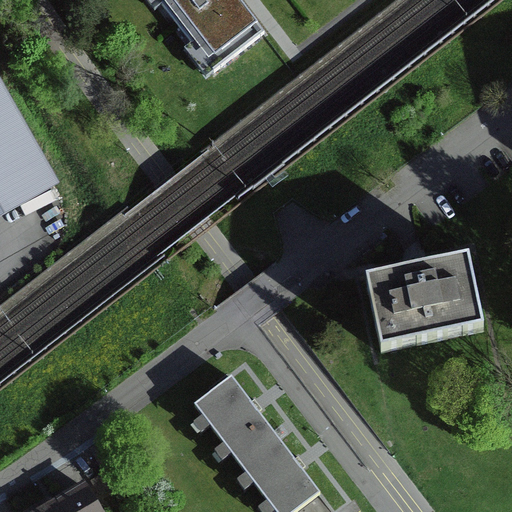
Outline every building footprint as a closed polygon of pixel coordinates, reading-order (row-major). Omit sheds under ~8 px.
[(237,0),(162,0),(218,71),(265,35),(237,0)] [(0,98),(0,221),(53,192),(0,98)] [(481,333),(467,263),(365,285),(380,355),(400,351),(398,344),(414,340),(415,347),(446,341),(444,334),(460,331),(461,338),(481,333)] [(193,408),(237,466),(274,438),(230,380),(193,408)] [(296,511),(318,496),(274,438),(237,466),(272,511),(296,511)] [(92,451),(106,475),(91,483),(97,494),(121,480),(126,498),(127,498),(119,467),(105,443),(92,451)] [(43,511),(96,511),(82,489),(62,501),(56,504),(53,506),(43,511)]
